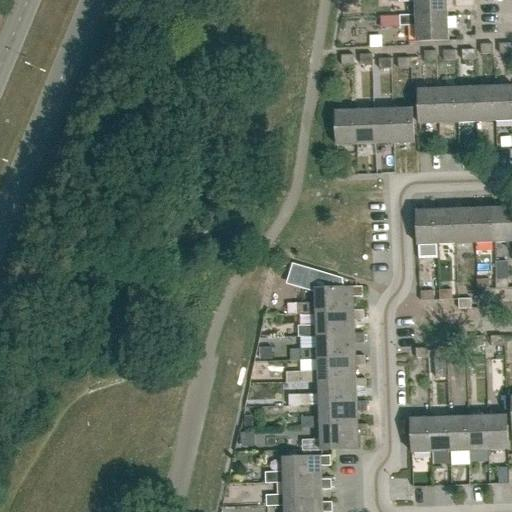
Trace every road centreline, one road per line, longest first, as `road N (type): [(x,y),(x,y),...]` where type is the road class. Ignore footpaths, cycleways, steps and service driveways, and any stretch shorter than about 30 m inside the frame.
road 1 (residential): [(377,511),(377,478),(389,450),(384,313),(402,274),(400,185),(511,180)]
road 2 (tertiary): [(0,226),(95,0)]
road 3 (unknown): [(511,306),(392,296)]
